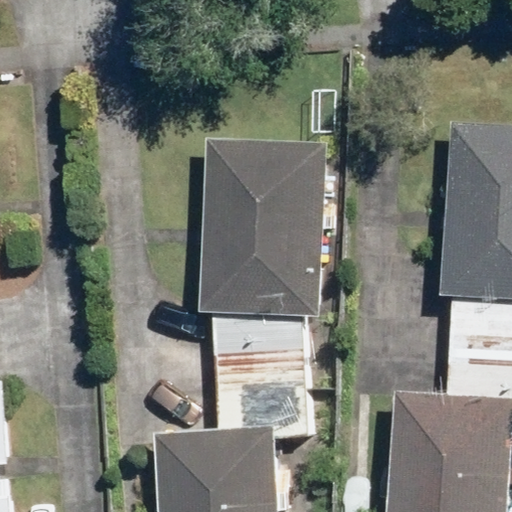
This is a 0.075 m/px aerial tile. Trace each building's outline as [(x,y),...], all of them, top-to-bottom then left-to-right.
[(511,125),(464,122),(453,294),(511,297),(511,125)] [(330,138),(207,137),(205,311),(328,312),(330,138)] [(0,511),(21,511),(12,376),(0,377),(0,511)] [(511,511),(511,396),(405,391),(399,511),(511,511)] [(288,511),(283,424),(165,431),(169,511),(288,511)]
